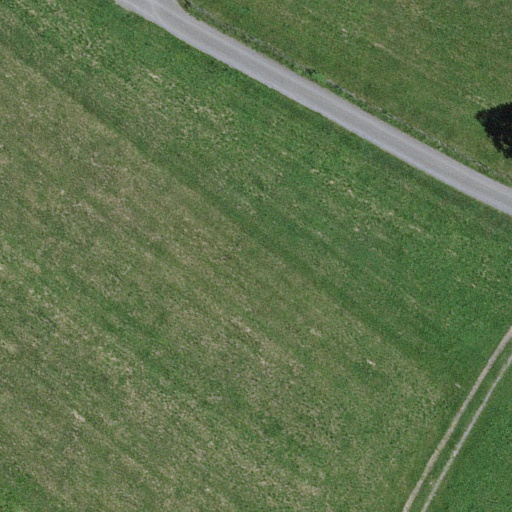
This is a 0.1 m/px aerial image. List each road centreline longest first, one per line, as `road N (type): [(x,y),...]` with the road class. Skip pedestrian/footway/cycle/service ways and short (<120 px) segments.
road 1 (track): [(511,201),(159,0)]
road 2 (track): [(423,511),(511,339)]
